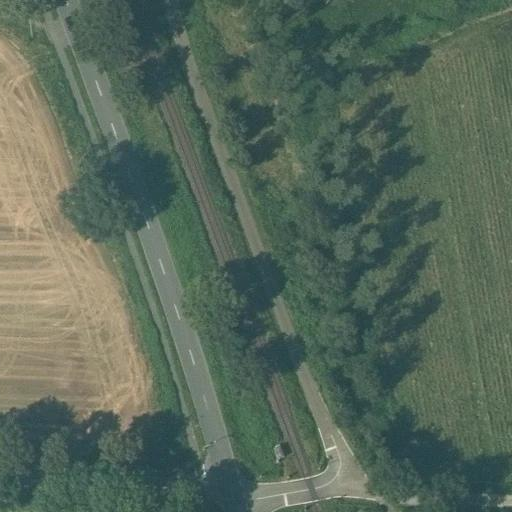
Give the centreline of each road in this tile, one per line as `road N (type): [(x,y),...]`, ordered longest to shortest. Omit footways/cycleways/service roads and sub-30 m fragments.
road 1 (unclassified): [(230,494),(311,491),(336,478),(339,459),(171,0)]
road 2 (tertiary): [(64,0),(176,313),(230,494)]
road 3 (unclassified): [(0,479),(201,486),(230,494)]
road 4 (track): [(336,478),(362,492),(511,500)]
